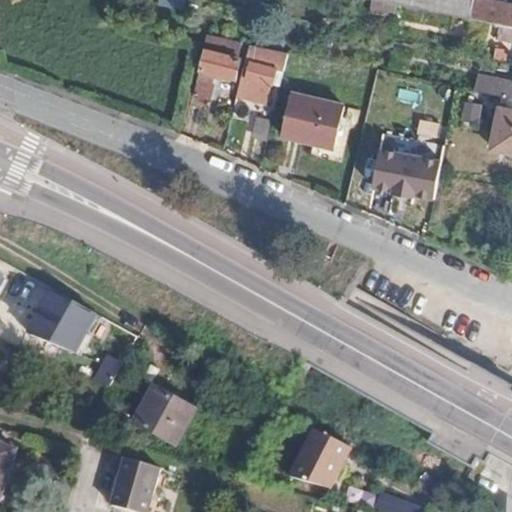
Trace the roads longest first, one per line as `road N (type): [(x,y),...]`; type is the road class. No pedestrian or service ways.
road 1 (residential): [(0,90),(511,307)]
road 2 (secondary): [(511,437),(220,275)]
road 3 (secondary): [(220,275),(112,205),(0,149)]
road 4 (secondary): [(0,175),(220,275)]
